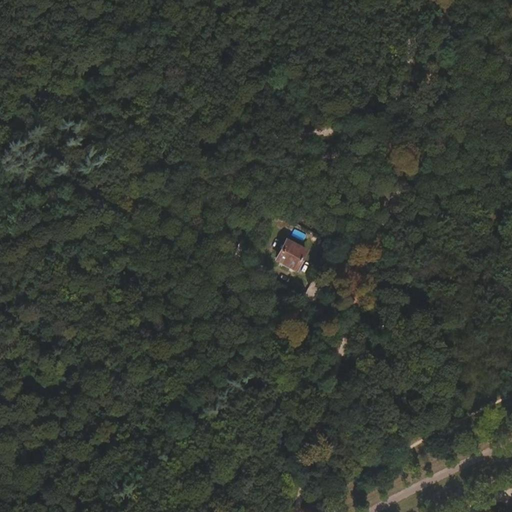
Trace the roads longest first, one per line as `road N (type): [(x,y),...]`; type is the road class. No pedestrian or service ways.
road 1 (unknown): [(511,112),(187,157),(0,219)]
road 2 (unknown): [(337,281),(387,147),(420,0)]
road 3 (track): [(365,261),(411,144),(442,0)]
road 4 (track): [(293,511),(352,308)]
road 5 (unknown): [(145,0),(0,144)]
